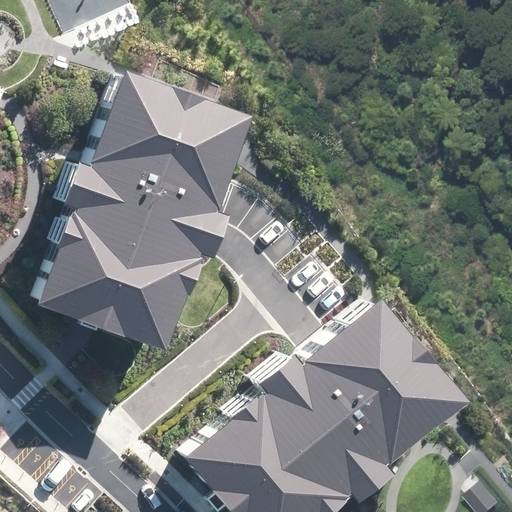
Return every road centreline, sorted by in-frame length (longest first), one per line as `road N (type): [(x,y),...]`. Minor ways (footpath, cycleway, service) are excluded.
road 1 (residential): [(90,448),(280,292)]
road 2 (residential): [(90,448),(0,356)]
